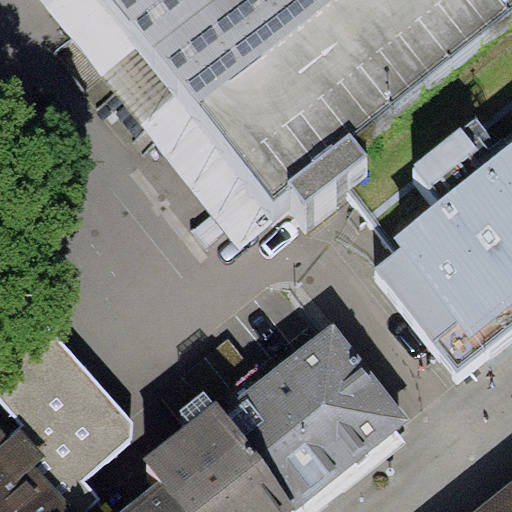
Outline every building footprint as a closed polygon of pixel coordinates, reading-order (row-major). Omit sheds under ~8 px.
[(275,230),(93,0),(36,0),(241,257),(275,230)] [(511,0),(93,0),(275,230),(290,218),(306,238),(357,198),(402,254),(393,261),(398,268),(377,285),(458,387),(500,354),(511,344),(511,0)] [(0,511),(100,511),(103,510),(85,489),(130,449),(122,425),(44,337),(0,375),(0,411),(19,433),(4,447),(0,442),(0,511)] [(267,387),(232,343),(186,379),(190,383),(220,423),(267,387)] [(334,344),(226,432),(290,511),(300,511),(403,429),(334,344)] [(220,423),(190,383),(169,399),(200,438),(220,423)] [(145,511),(290,511),(226,432),(220,424),(150,480),(164,497),(145,511)] [(511,511),(511,502),(499,511),(511,511)]
